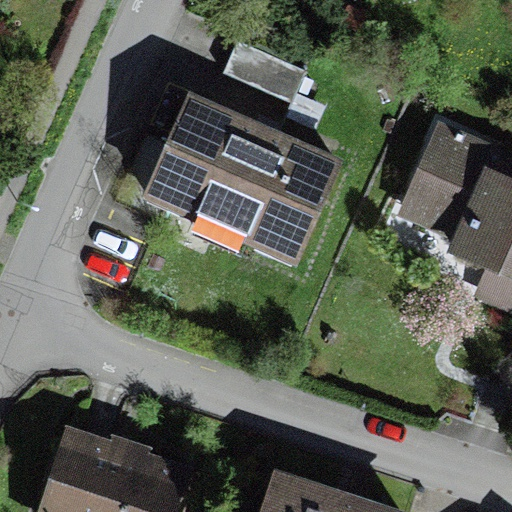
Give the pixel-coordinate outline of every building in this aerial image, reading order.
[(0,0),(0,37),(18,0),(0,0)] [(361,175),(215,113),(169,220),(315,282),(361,175)] [(511,154),(442,130),(406,234),(468,256),(464,269),(495,279),(485,307),(511,316),(511,154)] [(209,511),(220,476),(86,434),(61,511),(209,511)] [(382,511),(287,481),(277,511),(382,511)]
